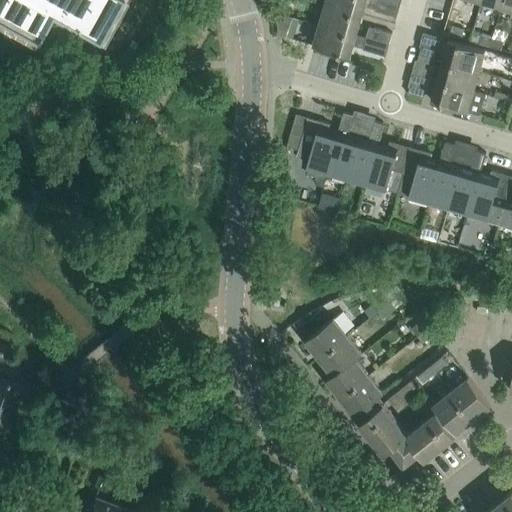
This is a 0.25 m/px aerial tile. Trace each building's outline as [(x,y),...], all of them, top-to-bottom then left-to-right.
[(0,0),(0,16),(36,36),(51,10),(97,35),(116,0),(0,0)] [(375,0),(312,0),(312,1),(324,4),(361,15),(364,5),(374,8),(375,0)] [(400,5),(382,0),(375,0),(374,8),(373,10),(396,17),(400,5)] [(511,9),(511,0),(502,0),(500,6),(511,9)] [(355,35),(361,15),(324,4),(318,24),(355,35)] [(291,16),(278,12),(279,35),(286,37),(291,16)] [(366,38),(355,35),(318,24),(312,45),(350,55),(353,44),(363,47),(366,38)] [(460,37),(463,28),(452,25),(449,34),(460,37)] [(369,26),(366,38),(389,44),(392,32),(369,26)] [(489,46),(492,36),(480,33),(477,42),(489,46)] [(503,39),(492,36),(489,46),(500,49),(503,39)] [(386,55),(389,44),(366,38),(363,47),(363,49),(386,55)] [(479,70),(485,50),(448,39),(442,60),(479,70)] [(422,43),(421,46),(419,53),(434,57),(436,52),(437,47),(422,43)] [(431,67),(434,57),(419,53),(416,63),(431,67)] [(473,90),(479,70),(442,60),(436,79),(473,90)] [(485,93),(473,90),(436,79),(430,100),(479,114),(485,93)] [(410,84),(410,86),(407,94),(423,98),(426,88),(410,84)] [(347,177),(359,137),(348,134),(354,114),(344,112),(338,131),(339,131),(327,172),(326,175),(331,177),(332,173),(347,177)] [(327,172),(339,131),(338,131),(329,128),(330,123),(307,116),(302,134),(292,131),(290,138),(300,141),(297,154),(309,157),(307,166),(327,172)] [(367,184),(379,143),(380,143),(385,124),(374,121),(369,140),(359,137),(347,177),(362,182),(361,185),(365,186),(366,183),(367,184)] [(398,192),(411,146),(390,140),(389,146),(380,143),(379,143),(367,184),(386,189),(398,192)] [(450,207),(461,166),(450,163),(456,144),(446,141),(440,160),(441,160),(429,205),(434,206),(435,202),(450,207)] [(429,205),(441,160),(440,160),(430,157),(432,152),(411,146),(398,192),(409,195),(430,201),(428,205),(429,205)] [(467,215),(468,212),(480,172),(481,172),(486,153),(476,150),(471,169),(461,166),(450,207),(464,211),(463,214),(467,215)] [(500,221),(511,179),(511,174),(492,169),(490,175),(481,172),(480,172),(468,212),(500,221)] [(511,224),(511,179),(500,221),(511,224)] [(378,310),(390,301),(384,294),(372,304),(378,310)] [(383,317),(395,307),(390,301),(378,310),(383,317)] [(334,317),(305,339),(320,358),(348,335),(334,317)] [(418,335),(430,325),(425,318),(412,328),(418,335)] [(423,342),(435,332),(430,325),(418,335),(423,342)] [(362,353),(348,335),(320,358),(332,374),(333,374),(355,357),(356,357),(362,353)] [(0,414),(6,416),(19,383),(11,380),(18,363),(0,356),(0,414)] [(443,356),(430,366),(436,373),(448,363),(443,356)] [(369,374),(356,357),(355,357),(333,374),(332,374),(327,378),(341,396),(369,374)] [(436,373),(430,366),(418,375),(423,382),(436,373)] [(383,392),(369,374),(341,396),(355,414),(383,392)] [(491,405),(468,377),(451,391),(473,419),(491,405)] [(411,380),(388,398),(399,411),(421,393),(411,380)] [(473,419),(451,391),(433,405),(436,410),(437,409),(456,433),(473,419)] [(437,409),(436,410),(408,432),(384,401),(360,420),(385,452),(392,446),(405,462),(420,450),(425,457),(456,433),(437,409)] [(511,511),(511,489),(484,511),(511,511)] [(133,511),(95,497),(93,501),(90,504),(87,507),(86,511),(85,511),(133,511)]
